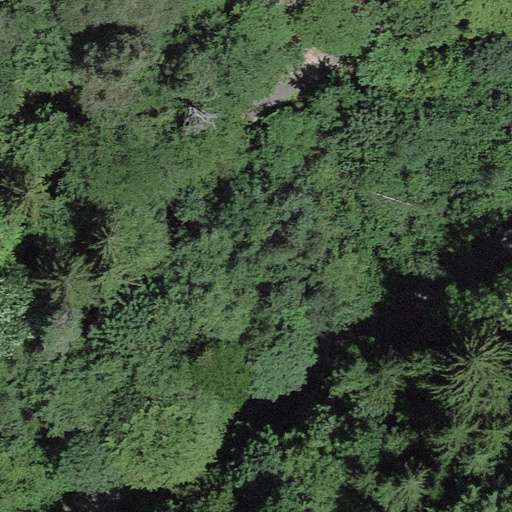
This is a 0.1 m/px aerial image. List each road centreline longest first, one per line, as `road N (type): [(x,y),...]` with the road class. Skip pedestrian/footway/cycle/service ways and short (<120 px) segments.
road 1 (track): [(453,0),(313,68),(0,260)]
road 2 (track): [(76,511),(511,234)]
